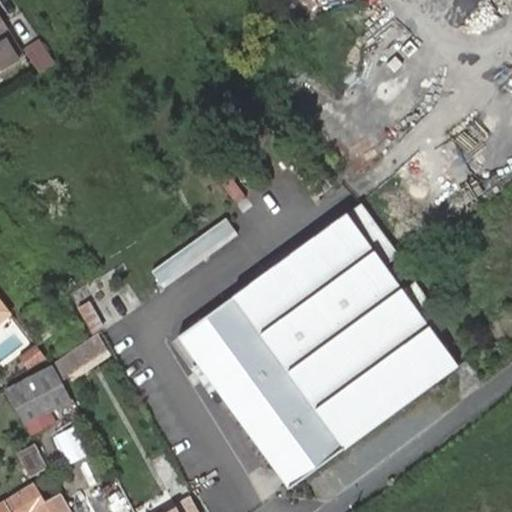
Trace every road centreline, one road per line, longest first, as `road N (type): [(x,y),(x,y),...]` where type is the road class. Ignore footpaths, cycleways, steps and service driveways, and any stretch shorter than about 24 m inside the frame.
road 1 (unclassified): [(332,511),(511,378)]
road 2 (unknown): [(511,7),(487,35),(445,43),(428,34),(411,0)]
